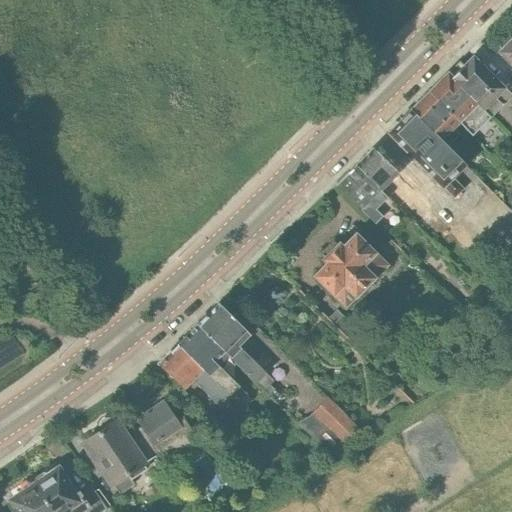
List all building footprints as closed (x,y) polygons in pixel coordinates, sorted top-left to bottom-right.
[(511,38),(511,39),(510,38),(507,38),(500,45),(500,48),(501,50),(498,52),(511,66),(511,38)] [(459,62),(448,74),(491,117),(507,100),(511,105),(511,95),(473,57),(464,67),(459,62)] [(491,117),(448,74),(428,93),(458,123),(459,122),(472,135),(491,117)] [(458,123),(428,93),(409,113),(439,142),(458,123)] [(439,142),(409,113),(407,114),(405,115),(402,118),(400,122),(388,134),(453,198),(463,188),(452,177),(463,166),(439,142)] [(373,149),(356,166),(380,189),(415,225),(430,210),(410,189),(405,195),(391,181),(398,173),(373,149)] [(380,189),(356,166),(336,186),(375,225),(379,220),(382,223),(386,220),(367,201),(380,189)] [(387,266),(356,235),(343,248),(339,244),(323,260),(327,264),(314,277),(345,308),(387,266)] [(198,325),(226,352),(257,384),(259,382),(270,394),(274,389),(270,385),(273,381),(241,347),(251,336),(219,304),(198,325)] [(362,350),(370,342),(337,310),(328,318),(362,350)] [(178,345),(233,399),(231,397),(241,387),(216,362),(226,352),(198,325),(178,345)] [(233,399),(178,345),(158,365),(186,392),(196,382),(223,409),(233,399)] [(344,444),(362,431),(328,397),(313,413),(344,444)] [(238,404),(233,399),(223,409),(235,420),(245,411),(238,404)] [(145,431),(128,442),(143,465),(161,452),(168,462),(198,441),(184,421),(178,425),(164,404),(139,421),(145,431)] [(143,465),(128,442),(113,421),(112,420),(109,419),(106,419),(103,420),(102,421),(100,423),(100,427),(100,429),(101,431),(84,443),(92,454),(89,456),(101,476),(104,474),(118,495),(134,485),(128,475),(143,465)] [(58,469),(35,485),(53,511),(66,511),(70,509),(72,511),(81,511),(82,511),(102,511),(105,510),(92,491),(81,498),(78,494),(76,496),(58,469)] [(53,511),(35,485),(12,500),(18,510),(15,511),(14,511),(53,511)]
